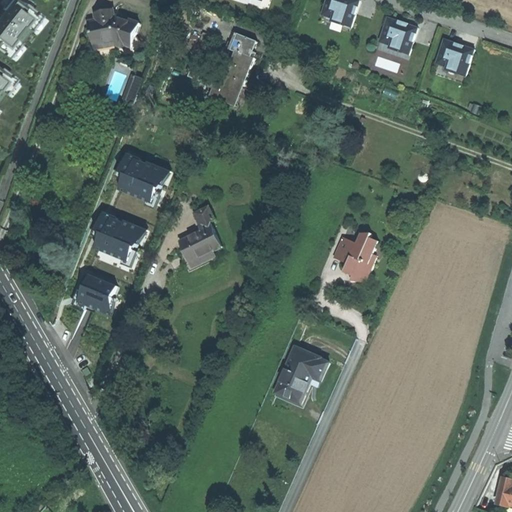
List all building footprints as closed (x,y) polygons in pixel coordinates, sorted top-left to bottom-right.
[(0,49),(6,54),(35,15),(26,8),(29,5),(25,2),(21,2),(18,0),(7,0),(5,4),(7,5),(4,9),(0,14),(0,49)] [(344,25),(353,28),(357,15),(357,14),(361,1),(357,0),(327,0),(323,15),(345,23),(344,25)] [(96,13),(98,20),(116,17),(115,10),(96,13)] [(98,20),(91,22),(96,50),(97,50),(96,46),(117,42),(128,46),(133,48),(142,24),(119,16),(116,17),(98,20)] [(400,22),(389,18),(381,42),(402,50),(401,52),(410,56),(415,42),(419,29),(407,24),(406,25),(403,24),(401,23),(400,22)] [(201,40),(208,43),(210,37),(204,34),(201,40)] [(233,50),(237,51),(239,48),(254,54),(258,42),(240,35),(233,50)] [(198,56),(202,58),(206,47),(208,43),(201,40),(189,36),(183,50),(198,56)] [(458,44),(446,40),(438,64),(460,72),(459,74),(467,77),(476,51),(462,46),(462,47),(460,47),(457,46),(458,44)] [(213,50),(206,47),(202,58),(198,56),(197,58),(214,65),(216,62),(210,59),(213,50)] [(254,54),(239,48),(237,51),(228,74),(222,71),(221,73),(218,81),(211,97),(237,108),(238,107),(235,106),(244,84),(246,85),(251,74),(258,56),(254,54)] [(212,79),(218,81),(221,73),(213,70),(215,66),(214,65),(197,58),(190,77),(190,78),(191,75),(210,83),(212,79)] [(0,92),(12,77),(0,68),(0,92)] [(123,106),(125,107),(137,77),(134,76),(123,106)] [(145,80),(137,77),(125,107),(133,110),(145,80)] [(482,107),(474,104),(474,105),(472,110),(471,112),(479,116),(482,107)] [(129,154),(122,173),(127,175),(121,190),(154,204),(168,170),(150,163),(149,165),(146,163),(143,162),(143,160),(129,154)] [(186,253),(191,264),(215,252),(224,248),(212,223),(217,221),(210,208),(196,214),(202,227),(201,228),(203,232),(181,243),(186,253)] [(119,219),(105,213),(97,232),(103,234),(97,249),(130,263),(144,229),(126,222),(125,223),(121,222),(118,221),(119,219)] [(346,235),(337,256),(344,259),(351,262),(359,266),(356,274),(353,279),(363,280),(364,278),(369,280),(380,256),(376,254),(382,240),(373,236),(375,232),(365,232),(360,241),(346,235)] [(218,258),(215,252),(191,264),(194,269),(218,258)] [(347,270),(356,274),(359,266),(351,262),(347,270)] [(105,281),(91,276),(80,303),(109,314),(120,287),(105,281)] [(291,399),(303,405),(315,378),(323,359),(297,348),(292,359),(293,360),(288,370),(288,369),(277,393),(291,399)] [(333,363),(323,359),(315,378),(324,382),(333,363)] [(511,480),(504,479),(498,504),(511,507),(511,506),(511,505),(511,480)]
